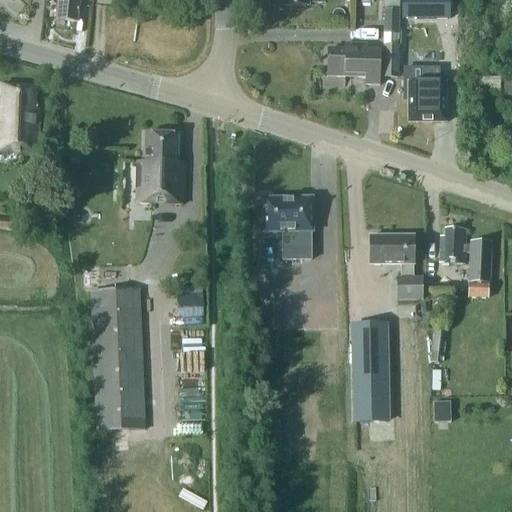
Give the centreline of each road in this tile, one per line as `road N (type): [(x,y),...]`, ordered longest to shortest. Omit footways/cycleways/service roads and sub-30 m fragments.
road 1 (tertiary): [(511,203),(210,106)]
road 2 (tertiary): [(210,106),(0,47)]
